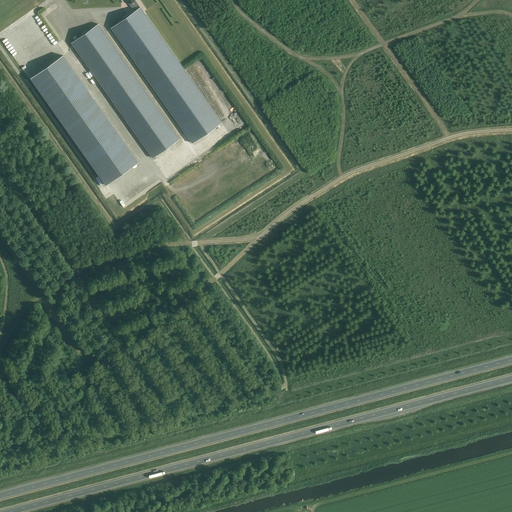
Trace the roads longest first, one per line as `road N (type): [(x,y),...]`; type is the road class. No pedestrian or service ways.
road 1 (track): [(511,129),(448,138),(342,177),(258,237),(128,351),(84,357),(50,314),(56,292),(87,268),(165,242),(188,244)]
road 2 (trunk): [(511,360),(0,496)]
road 3 (trunk): [(12,511),(511,379)]
road 4 (unknown): [(74,25),(96,20),(106,27),(192,150),(162,168),(147,160),(65,46),(71,29)]
road 5 (track): [(448,138),(351,0)]
